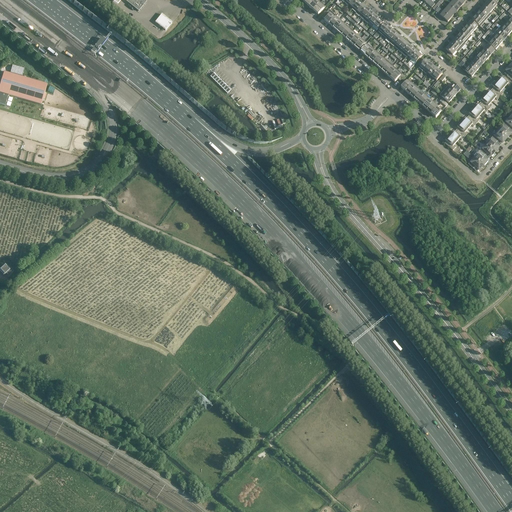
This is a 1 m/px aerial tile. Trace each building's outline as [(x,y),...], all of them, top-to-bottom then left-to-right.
[(143,0),(126,0),(126,1),(139,12),(146,2),(143,0)] [(316,0),(310,8),(314,11),(321,3),(317,0),(316,0)] [(425,2),(432,8),(435,5),(430,1),(428,0),(422,0),(424,1),(425,2)] [(456,0),(454,0),(453,2),(460,9),(463,5),(456,0)] [(490,0),(489,0),(487,4),(493,10),(497,5),(490,0)] [(352,9),(356,13),(363,5),(359,1),(353,8),(352,9)] [(453,2),(450,6),(457,12),(460,9),(453,2)] [(321,3),(314,11),(318,15),(326,7),(321,3)] [(487,4),(483,8),(490,14),(493,10),(487,4)] [(356,13),(360,17),(367,9),(363,5),(356,13)] [(450,6),(447,9),(454,16),(457,12),(450,6)] [(438,8),(435,11),(442,17),(448,22),(451,19),(444,13),(438,8)] [(483,8),(480,12),(488,19),(491,15),(490,14),(483,8)] [(360,17),(364,21),(372,12),(367,9),(360,17)] [(447,9),(444,13),(451,19),(454,16),(447,9)] [(324,21),(329,24),(336,16),(329,10),(322,18),(325,20),(324,21)] [(366,19),(370,22),(376,16),(372,12),(366,19)] [(480,12),(476,16),(484,23),(488,19),(480,12)] [(155,23),(164,29),(165,31),(172,23),(162,15),(155,23)] [(329,24),(333,28),(340,20),(336,16),(329,24)] [(370,22),(374,26),(380,19),(376,16),(370,22)] [(472,20),(479,26),(480,27),(484,23),(476,16),(472,20)] [(377,31),(378,30),(384,23),(380,19),(374,26),(373,27),(377,31)] [(333,28),(338,32),(345,24),(340,20),(333,28)] [(471,21),(468,25),(474,31),(478,27),(471,21)] [(338,32),(342,36),(349,28),(345,24),(338,32)] [(378,32),(382,35),(389,28),(385,24),(378,32)] [(468,25),(464,30),(471,35),(474,31),(468,25)] [(500,31),(507,37),(511,33),(504,27),(500,31)] [(342,36),(346,40),(353,32),(349,28),(342,36)] [(382,35),(387,39),(393,31),(389,28),(382,35)] [(494,34),(503,41),(507,37),(500,31),(498,29),(494,34)] [(464,30),(460,34),(468,41),(472,36),(471,35),(464,30)] [(386,40),(390,43),(397,35),(393,31),(387,39),(386,40)] [(346,40),(351,44),(358,35),(353,32),(346,40)] [(460,34),(457,38),(465,45),(468,41),(460,34)] [(491,38),(500,46),(503,41),(494,34),(491,38)] [(351,44),(355,47),(362,39),(358,35),(351,44)] [(390,43),(394,47),(402,38),(397,35),(390,43)] [(394,47),(398,50),(406,42),(402,38),(394,47)] [(457,38),(453,42),(462,49),(465,45),(457,38)] [(487,42),(496,50),(500,46),(491,38),(487,42)] [(355,47),(359,51),(360,51),(366,43),(362,39),(355,47)] [(398,50),(402,54),(410,46),(406,42),(398,50)] [(453,42),(450,46),(456,52),(458,53),(462,49),(453,42)] [(360,52),(365,56),(372,48),(368,44),(361,52),(360,52)] [(488,45),(484,50),(491,56),(495,51),(488,45)] [(406,58),(408,56),(414,49),(410,46),(402,54),(406,58)] [(447,55),(452,59),(454,57),(453,56),(456,52),(450,46),(446,50),(449,53),(447,55)] [(365,56),(369,60),(376,51),(372,48),(365,56)] [(478,52),(479,53),(487,60),(491,56),(484,50),(482,48),(478,52)] [(408,56),(412,59),(418,53),(414,49),(408,56)] [(369,60),(373,63),(381,55),(376,51),(369,60)] [(418,53),(412,59),(410,61),(415,65),(416,63),(422,56),(418,53)] [(479,53),(475,57),(483,64),(487,60),(479,53)] [(373,63),(378,67),(385,59),(381,55),(373,63)] [(471,62),(473,63),(479,69),(483,64),(475,57),(471,62)] [(378,67),(382,71),(389,63),(385,59),(378,67)] [(419,68),(423,72),(430,63),(426,60),(419,68)] [(226,61),(218,70),(221,73),(230,65),(226,61)] [(382,71),(386,75),(394,67),(389,63),(382,71)] [(427,75),(428,74),(434,67),(430,63),(423,72),(427,75)] [(473,63),(469,67),(476,73),(479,69),(473,63)] [(386,75),(391,79),(398,70),(394,67),(386,75)] [(428,74),(432,77),(438,71),(434,67),(428,74)] [(476,73),(469,67),(465,72),(472,77),(476,73)] [(398,70),(391,79),(395,82),(398,79),(401,81),(405,76),(398,70)] [(0,104),(5,106),(8,95),(41,105),(47,84),(4,71),(0,84),(0,104)] [(432,77),(437,81),(443,74),(438,71),(432,77)] [(214,73),(210,78),(227,94),(231,90),(214,73)] [(501,78),(497,82),(504,89),(507,86),(509,87),(511,84),(505,77),(503,79),(501,78)] [(401,88),(406,92),(413,84),(408,80),(401,88)] [(495,89),(493,91),(500,97),(503,94),(501,92),(504,89),(497,82),(493,87),(495,89)] [(406,92),(410,96),(417,87),(413,84),(406,92)] [(450,89),(457,95),(461,90),(454,84),(450,89)] [(410,96),(414,99),(421,91),(417,87),(410,96)] [(446,93),(453,99),(457,95),(450,89),(448,87),(444,91),(446,93)] [(414,99),(418,103),(426,95),(427,93),(423,90),(422,91),(421,91),(414,99)] [(440,96),(449,104),(453,99),(446,93),(444,91),(440,96)] [(489,91),(485,96),(492,102),(495,99),(497,101),(500,97),(493,91),(491,93),(489,91)] [(418,103),(423,107),(430,99),(426,95),(418,103)] [(483,102),(481,104),(488,111),(491,107),(489,106),(492,102),(485,96),(481,100),(483,102)] [(423,107),(427,111),(434,102),(430,99),(423,107)] [(427,111),(431,114),(437,108),(439,106),(434,102),(427,111)] [(477,105),(473,109),(481,116),(483,112),(485,114),(488,111),(481,104),(479,106),(477,105)] [(437,108),(431,114),(436,118),(442,112),(437,108)] [(471,116),(469,118),(477,124),(480,121),(478,119),(481,116),(473,109),(469,114),(471,116)] [(465,118),(461,123),(469,129),(472,126),(474,128),(477,124),(469,118),(467,120),(465,118)] [(459,129),(457,131),(465,138),(468,134),(466,132),(469,129),(461,123),(457,127),(459,129)] [(498,130),(497,131),(507,139),(511,135),(507,131),(509,129),(504,124),(501,127),(502,128),(500,131),(498,130)] [(454,131),(450,136),(457,143),(460,139),(462,141),(465,138),(457,131),(456,133),(454,131)] [(494,135),(492,138),(497,142),(499,140),(503,143),(507,139),(497,131),(497,132),(498,133),(495,136),(494,135)] [(446,145),(453,151),(456,147),(454,146),(457,143),(450,136),(445,141),(447,142),(446,144),(446,145)] [(487,143),(486,144),(495,152),(499,148),(495,144),(497,142),(492,138),(490,140),(491,141),(488,144),(487,143)] [(483,148),(480,151),(485,156),(487,153),(491,157),(495,152),(486,144),(485,145),(486,146),(484,149),(483,148)] [(475,156),(474,157),(483,166),(487,161),(483,158),(485,156),(480,151),(478,154),(479,155),(476,158),(475,156)] [(471,162),(468,165),(473,169),(475,167),(479,170),(483,166),(474,157),(473,158),(474,160),(472,163),(471,162)] [(11,268),(10,269),(6,265),(0,270),(0,272),(3,276),(6,274),(7,276),(9,274),(10,275),(14,272),(11,268)] [(206,507),(212,511),(214,511),(217,509),(209,503),(206,507)]
